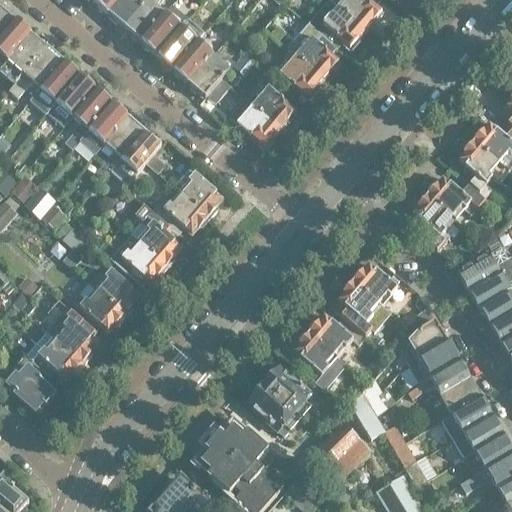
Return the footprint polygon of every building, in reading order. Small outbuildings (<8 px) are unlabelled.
[(95,0),(92,3),(108,17),(123,0),(95,0)] [(123,0),(108,17),(124,31),(150,0),(123,0)] [(160,0),(150,0),(124,31),(140,45),(163,19),(156,13),(164,3),(160,0)] [(288,4),(283,0),(275,0),(271,5),(281,13),(288,4)] [(339,0),(331,0),(330,3),(365,33),(373,25),(374,26),(383,15),(376,9),(382,2),(379,0),(346,0),(344,3),(339,0)] [(314,21),(322,28),(322,29),(326,33),(321,39),(334,50),(339,44),(342,47),(350,54),(359,43),(358,42),(365,33),(330,3),(314,21)] [(0,40),(15,23),(0,9),(0,40)] [(163,19),(140,45),(156,59),(188,23),(178,15),(170,25),(163,19)] [(242,27),(235,22),(220,40),(227,45),(242,27)] [(15,23),(0,40),(0,73),(31,37),(15,23)] [(188,23),(156,59),(171,72),(172,73),(195,47),(204,37),(188,23)] [(31,37),(0,73),(0,74),(15,87),(16,88),(48,51),(31,37)] [(289,55),(295,60),(322,83),(329,75),(331,76),(340,65),(332,58),(331,59),(311,41),(309,43),(307,41),(299,50),(295,46),(289,55)] [(195,47),(172,73),(188,87),(211,61),(195,47)] [(16,88),(15,87),(9,95),(18,103),(33,85),(41,92),(64,65),(48,51),(16,88)] [(278,74),(281,77),(279,79),(284,83),(279,89),(292,101),(297,95),(299,96),(299,97),(307,104),(316,93),(315,91),(322,83),(295,60),(289,55),(282,63),(285,66),(278,74)] [(211,61),(188,87),(204,101),(221,82),(228,74),(234,67),(226,60),(219,68),(211,61)] [(64,65),(41,92),(57,106),(80,79),(64,65)] [(228,74),(221,82),(236,95),(244,86),(228,74)] [(255,80),(268,91),(273,85),(261,74),(255,80)] [(57,106),(48,117),(64,131),(73,120),(96,94),(80,79),(57,106)] [(252,109),(279,133),(286,124),(288,126),(297,115),(289,108),(288,109),(268,91),(258,102),(252,97),(246,104),(252,109)] [(96,94),(73,120),(81,128),(65,147),(73,153),(89,134),(113,108),(96,94)] [(279,133),(252,109),(244,102),(229,121),(257,145),(257,146),(265,153),(274,142),(272,141),(279,133)] [(113,108),(89,134),(105,149),(129,122),(113,108)] [(129,122),(105,149),(114,156),(97,176),(104,182),(111,174),(111,175),(145,136),(129,122)] [(488,129),(473,146),(508,176),(511,171),(511,133),(511,132),(503,141),(488,129)] [(145,136),(111,175),(127,189),(131,185),(138,177),(146,168),(154,158),(161,150),(145,136)] [(476,180),(468,189),(484,203),(493,193),(486,187),(491,182),(498,188),(508,176),(473,146),(458,164),(476,180)] [(154,158),(146,168),(158,178),(166,169),(154,158)] [(173,192),(182,199),(207,221),(218,209),(217,209),(222,203),(194,178),(189,173),(173,192)] [(10,189),(0,180),(0,198),(1,200),(10,189)] [(37,191),(24,180),(10,196),(23,208),(37,191)] [(441,182),(426,200),(451,222),(461,210),(469,217),(475,210),(478,213),(486,204),(484,203),(468,189),(460,198),(441,182)] [(125,192),(143,207),(158,220),(158,221),(178,239),(184,233),(191,239),(196,233),(197,233),(207,221),(182,199),(172,210),(169,208),(163,215),(148,202),(149,200),(131,185),(125,192)] [(41,223),(51,211),(36,198),(26,211),(41,223)] [(0,236),(17,218),(11,212),(16,207),(9,200),(0,209),(0,236)] [(430,235),(423,243),(423,244),(437,256),(446,246),(451,239),(442,232),(451,222),(426,200),(410,218),(430,235)] [(130,240),(131,240),(166,270),(176,259),(175,258),(181,251),(173,245),(178,239),(158,221),(158,220),(143,207),(131,221),(139,227),(130,238),(131,239),(130,240)] [(66,221),(52,209),(51,211),(41,223),(54,234),(66,221)] [(56,239),(73,254),(84,241),(73,231),(71,233),(66,228),(56,239)] [(166,270),(131,240),(110,264),(125,278),(130,271),(149,288),(155,281),(155,282),(166,270)] [(460,277),(458,279),(466,292),(468,291),(470,292),(472,294),(511,269),(511,259),(507,262),(495,241),(491,243),(487,247),(491,256),(474,266),(467,270),(468,272),(460,277)] [(82,258),(74,253),(64,266),(71,272),(82,258)] [(454,267),(460,277),(468,272),(467,270),(474,266),(470,258),(454,267)] [(368,268),(352,286),(380,311),(396,292),(368,268)] [(511,269),(472,294),(473,296),(473,300),(471,301),(479,314),(480,313),(511,293),(511,269)] [(9,284),(0,274),(0,292),(0,293),(9,284)] [(108,285),(98,295),(124,318),(134,306),(133,306),(139,299),(111,275),(105,282),(108,285)] [(27,281),(17,290),(28,301),(37,291),(27,281)] [(349,314),(342,322),(365,342),(373,333),(366,327),(380,311),(352,286),(337,304),(349,314)] [(88,287),(72,306),(107,336),(114,329),(124,318),(98,295),(88,287)] [(511,293),(480,313),(491,330),(511,316),(511,293)] [(511,316),(491,330),(501,347),(511,340),(511,316)] [(61,318),(46,336),(82,367),(97,349),(61,318)] [(324,319),(308,337),(336,362),(352,344),(359,350),(365,342),(342,322),(336,330),(324,319)] [(415,340),(409,346),(419,362),(447,345),(434,325),(430,322),(415,340)] [(409,346),(415,340),(406,331),(400,337),(409,346)] [(25,359),(24,360),(34,368),(45,377),(51,372),(66,385),(82,367),(46,336),(26,360),(25,359)] [(308,337),(293,355),(302,364),(297,371),(313,385),(319,378),(321,380),(336,362),(308,337)] [(511,340),(501,347),(511,364),(511,363),(511,340)] [(447,345),(419,362),(430,381),(429,382),(457,366),(457,365),(458,364),(447,345)] [(3,384),(7,388),(6,390),(16,398),(15,400),(34,416),(41,407),(44,410),(55,398),(38,383),(41,381),(31,372),(34,368),(24,360),(20,365),(19,365),(8,377),(9,378),(3,384)] [(457,366),(429,382),(407,396),(412,404),(424,395),(424,396),(434,390),(440,400),(468,383),(457,366)] [(278,370),(262,389),(300,421),(310,409),(305,405),(311,398),(278,370)] [(468,383),(440,400),(451,417),(478,401),(468,383)] [(363,397),(369,407),(383,397),(374,384),(363,397)] [(262,389),(246,408),(283,440),(300,421),(262,389)] [(369,407),(363,397),(348,406),(371,444),(386,436),(381,427),(376,419),(369,407)] [(478,401),(451,417),(452,419),(441,425),(452,442),(490,419),(478,401)] [(490,419),(452,442),(463,463),(468,460),(467,459),(501,438),(490,419)] [(205,453),(192,468),(242,511),(263,511),(282,491),(255,467),(266,454),(231,423),(218,438),(212,433),(199,447),(205,453)] [(342,429),(315,456),(343,482),(370,455),(351,437),(342,429)] [(395,430),(386,436),(384,437),(393,452),(404,445),(395,430)] [(467,459),(468,460),(473,469),(479,465),(485,474),(511,457),(511,456),(501,438),(467,459)] [(404,445),(393,452),(404,471),(415,464),(404,445)] [(511,457),(485,474),(460,488),(466,498),(491,483),(497,492),(511,482),(511,457)] [(415,464),(404,471),(415,490),(427,483),(415,464)] [(422,511),(403,480),(376,496),(385,511),(422,511)] [(0,481),(0,510),(2,511),(22,511),(28,506),(0,481)] [(511,482),(497,492),(504,503),(493,509),(494,511),(505,511),(511,508),(511,482)] [(206,511),(209,509),(178,483),(163,500),(157,495),(141,511),(206,511)] [(427,483),(415,490),(426,509),(438,502),(427,483)] [(289,507),(302,493),(294,486),(281,500),(289,507)]
